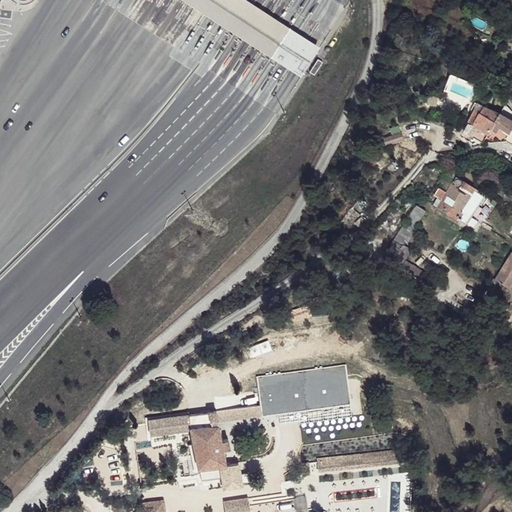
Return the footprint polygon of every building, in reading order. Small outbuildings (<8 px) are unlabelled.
[(182,0),(302,77),(319,48),(245,0),(182,0)] [(490,134),(493,130),(501,113),(477,102),(468,122),(478,128),(490,134)] [(511,131),(511,120),(501,113),(493,130),(498,133),(500,127),(511,132),(511,131)] [(474,137),(478,128),(468,122),(464,132),(474,137)] [(384,133),(386,143),(403,140),(401,131),(384,133)] [(433,196),(441,200),(437,208),(439,209),(458,219),(464,212),(476,188),(456,175),(446,192),(439,188),(433,196)] [(484,193),(476,188),(464,212),(472,217),(484,193)] [(416,206),(392,242),(403,249),(426,211),(416,206)] [(464,212),(458,219),(467,225),(472,217),(464,212)] [(392,242),(384,255),(403,267),(410,254),(403,249),(392,242)] [(511,251),(497,277),(507,285),(511,277),(511,251)] [(216,396),(195,397),(196,412),(199,427),(220,425),(219,418),(218,409),(216,396)] [(246,407),(218,409),(219,418),(247,414),(246,407)] [(196,412),(146,418),(149,436),(195,431),(195,428),(199,427),(196,412)] [(199,427),(195,428),(195,431),(201,478),(224,478),(225,485),(251,483),(248,461),(225,462),(222,448),(222,439),(220,425),(199,427)] [(230,440),(222,439),(222,448),(231,448),(230,440)] [(412,451),(317,460),(318,470),(413,460),(412,451)] [(342,480),(317,481),(318,499),(343,498),(342,480)] [(243,494),(221,497),(223,511),(234,511),(234,506),(245,504),(243,494)] [(167,511),(165,499),(144,500),(146,511),(167,511)]
